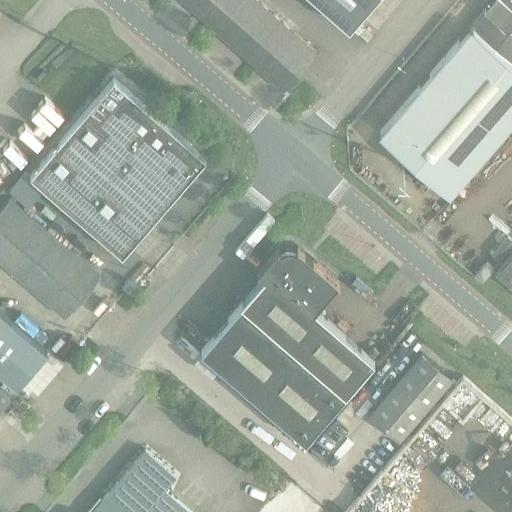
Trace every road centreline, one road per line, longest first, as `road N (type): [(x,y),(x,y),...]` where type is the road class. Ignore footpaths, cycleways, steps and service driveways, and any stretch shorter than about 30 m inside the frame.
road 1 (unclassified): [(0,497),(296,155)]
road 2 (unclassified): [(296,155),(511,342)]
road 3 (unclassified): [(116,0),(296,155)]
road 4 (unclassified): [(296,155),(431,0)]
